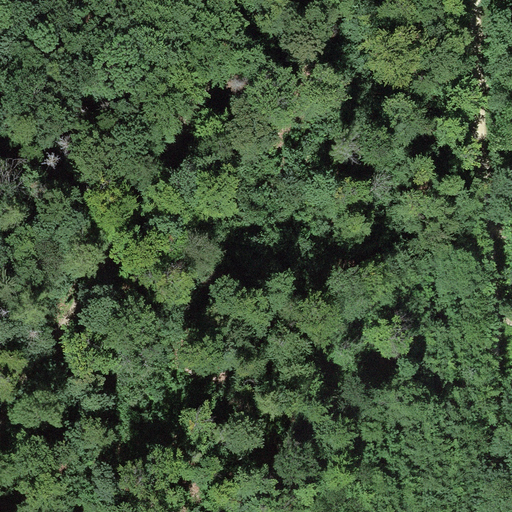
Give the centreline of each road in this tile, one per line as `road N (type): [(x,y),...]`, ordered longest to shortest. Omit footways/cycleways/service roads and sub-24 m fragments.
road 1 (track): [(478,0),(493,356),(476,511)]
road 2 (track): [(0,440),(260,0)]
